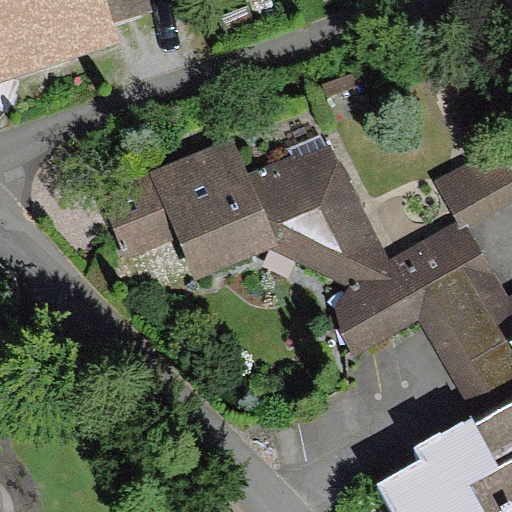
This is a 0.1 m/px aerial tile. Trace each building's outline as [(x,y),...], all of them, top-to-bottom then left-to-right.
[(0,0),(0,89),(123,50),(117,31),(156,18),(149,0),(0,0)] [(420,325),(426,337),(502,293),(468,233),(463,224),(458,227),(391,265),(331,149),(327,151),(322,138),(288,152),(294,163),(248,180),(279,254),(275,256),(348,290),(335,316),(354,363),(420,325)] [(233,143),(98,199),(126,265),(176,244),(194,289),(275,256),(279,254),(248,180),(233,143)] [(511,208),(511,180),(499,153),(436,186),(458,227),(463,224),(468,233),(511,208)] [(421,475),(377,500),(383,511),(511,511),(511,305),(510,306),(502,293),(426,337),(478,426),(413,463),(421,475)]
